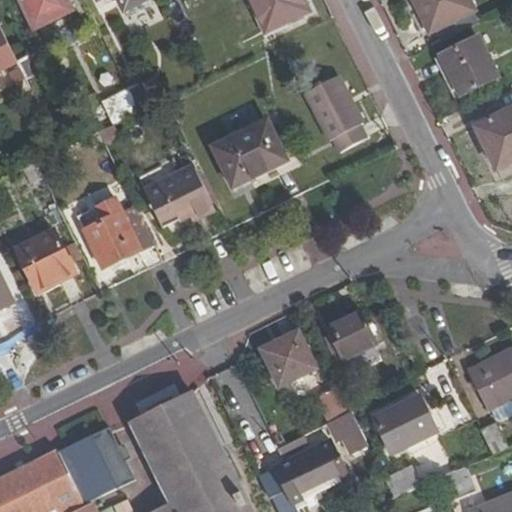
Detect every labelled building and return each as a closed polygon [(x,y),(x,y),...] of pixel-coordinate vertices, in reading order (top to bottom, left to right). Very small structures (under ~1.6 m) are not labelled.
[(18,0),(35,33),(74,13),(67,0),(18,0)] [(94,0),(99,9),(114,2),(122,17),(148,4),(146,0),(94,0)] [(250,0),(259,17),(269,11),(277,28),(307,13),(300,0),(250,0)] [(467,0),(411,0),(430,37),(475,15),(467,0)] [(269,11),(259,17),(267,33),(277,28),(269,11)] [(0,77),(19,69),(0,30),(0,77)] [(478,39),(441,57),(460,98),(498,79),(478,39)] [(365,130),(341,82),(307,99),(331,148),(335,146),(340,157),(367,144),(361,132),(365,130)] [(144,84),(128,92),(138,112),(139,115),(155,107),(144,84)] [(138,112),(128,92),(111,100),(123,123),(139,115),(138,112)] [(511,113),(477,131),(498,174),(511,167),(511,113)] [(234,191),(288,164),(268,124),(214,152),(234,191)] [(99,135),(104,146),(112,142),(106,131),(99,135)] [(99,135),(87,140),(95,157),(107,151),(104,146),(99,135)] [(36,166),(22,172),(31,188),(44,182),(36,166)] [(198,221),(216,212),(195,171),(147,195),(166,232),(186,222),(184,219),(194,214),(195,217),(198,221)] [(105,272),(155,246),(136,209),(123,215),(116,201),(93,213),(100,225),(85,232),(105,272)] [(54,232),(16,250),(38,293),(76,274),(54,232)] [(0,311),(15,304),(0,274),(0,311)] [(345,360),(377,344),(362,313),(330,329),(345,360)] [(281,389),(319,370),(300,334),(263,353),(281,389)] [(511,399),(511,354),(471,374),(490,410),(511,399)] [(331,396),(342,419),(354,413),(351,408),(343,391),(331,396)] [(241,511),(242,505),(247,503),(243,495),(240,497),(232,492),(233,485),(238,483),(234,475),(230,477),(222,472),(224,465),(229,463),(225,455),(221,457),(213,452),(214,444),(219,442),(215,435),(212,437),(204,431),(205,422),(208,420),(204,412),(200,414),(192,411),(194,403),(198,401),(196,396),(133,426),(137,433),(139,432),(146,437),(145,446),(143,447),(147,454),(149,453),(155,457),(154,465),(152,466),(156,475),(161,473),(165,477),(165,486),(162,487),(166,495),(170,493),(175,498),(175,506),(160,511),(241,511)] [(423,397),(378,420),(396,456),(441,433),(423,397)] [(123,423),(60,454),(78,491),(85,507),(91,505),(94,511),(96,511),(131,497),(135,506),(159,495),(123,423)] [(497,424),(484,431),(495,455),(509,448),(497,424)] [(302,437),(277,445),(281,455),(306,446),(302,437)] [(292,472),(307,501),(351,478),(334,443),(288,465),(292,472)] [(78,491),(60,454),(0,483),(0,511),(51,511),(57,509),(58,511),(94,511),(91,505),(85,507),(78,491)] [(292,472),(288,465),(279,470),(282,477),(292,472)] [(411,465),(383,473),(390,494),(418,486),(411,465)] [(477,494),(466,469),(440,480),(450,505),(477,494)] [(282,477),(289,490),(296,506),(307,501),(292,472),(282,477)] [(419,511),(444,511),(452,509),(450,505),(440,480),(411,492),(419,511)] [(289,490),(273,498),(279,511),(299,511),(296,506),(289,490)] [(409,511),(419,511),(411,492),(402,496),(409,511)] [(365,511),(409,511),(402,496),(395,499),(365,511)] [(511,511),(511,496),(474,511),(511,511)] [(131,497),(96,511),(123,511),(135,506),(131,497)]
